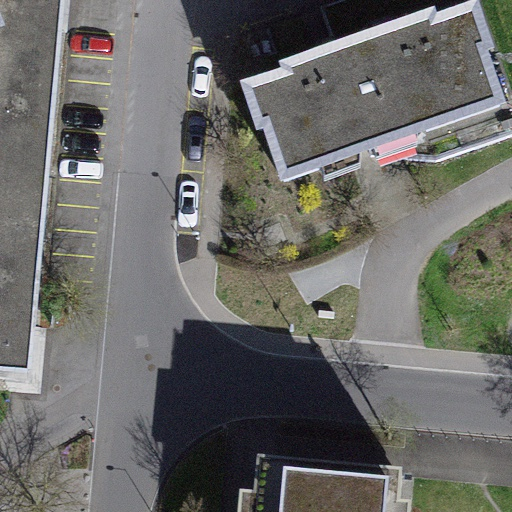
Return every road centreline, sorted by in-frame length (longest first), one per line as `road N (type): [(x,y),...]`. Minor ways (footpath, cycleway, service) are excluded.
road 1 (residential): [(140,362),(420,231),(511,179)]
road 2 (residential): [(511,406),(140,362)]
road 3 (residential): [(171,0),(140,362)]
road 4 (unclassified): [(140,362),(0,474)]
road 5 (residential): [(140,362),(129,511)]
